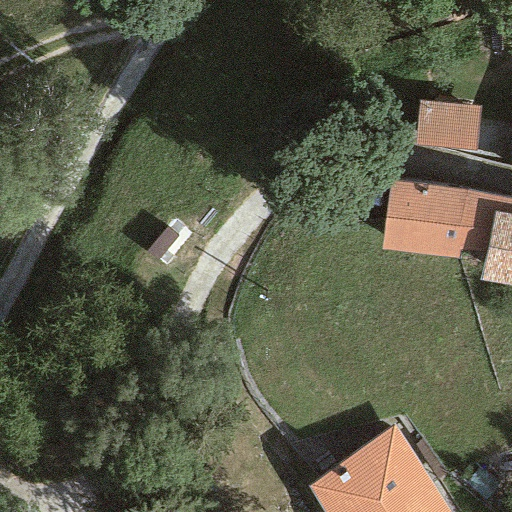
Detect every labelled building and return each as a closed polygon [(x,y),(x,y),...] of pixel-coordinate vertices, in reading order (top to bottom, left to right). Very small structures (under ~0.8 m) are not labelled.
[(477,108),(417,102),(413,143),(473,149),(477,108)] [(511,198),(465,190),(388,181),(378,250),(456,259),(457,249),(484,254),(491,212),(511,215),(511,198)] [(511,215),(491,212),(484,254),(479,280),(511,286),(511,215)] [(305,485),(321,511),(399,511),(434,490),(395,428),(305,485)] [(497,485),(477,467),(465,480),(485,497),(497,485)] [(448,511),(434,490),(399,511),(448,511)]
